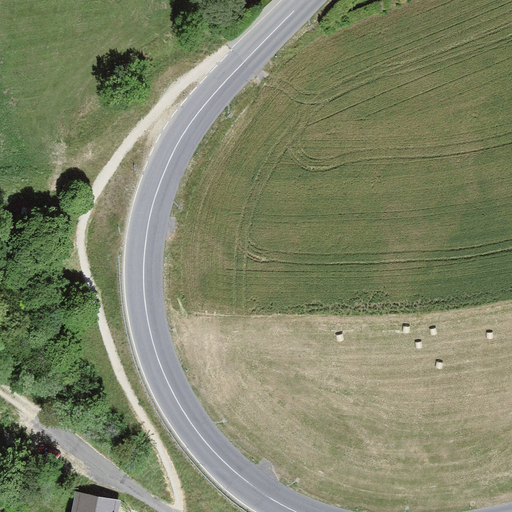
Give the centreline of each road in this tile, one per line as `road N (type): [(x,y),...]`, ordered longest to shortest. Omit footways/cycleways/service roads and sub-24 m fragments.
road 1 (secondary): [(294,511),(224,462),(185,414),(154,351),(144,278),(155,199),(186,131),(305,0)]
road 2 (track): [(0,383),(171,511)]
